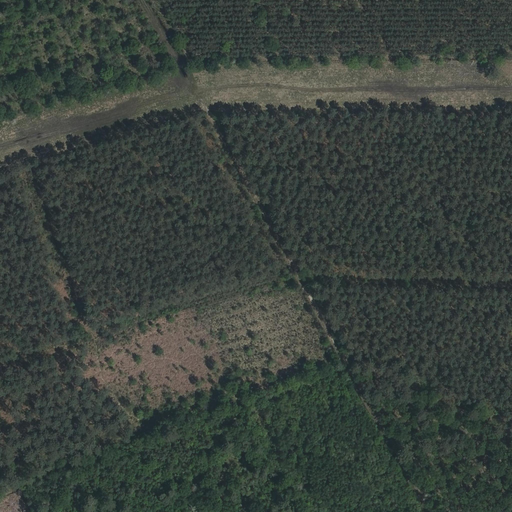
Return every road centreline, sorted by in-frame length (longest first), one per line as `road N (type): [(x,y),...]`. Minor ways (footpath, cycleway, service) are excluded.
road 1 (track): [(435,511),(139,0)]
road 2 (track): [(0,142),(190,91),(511,87)]
